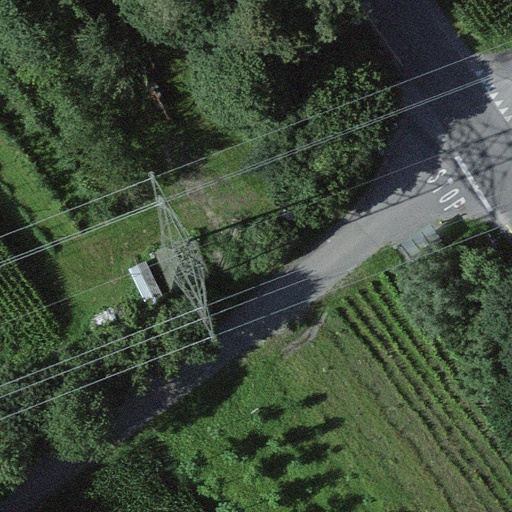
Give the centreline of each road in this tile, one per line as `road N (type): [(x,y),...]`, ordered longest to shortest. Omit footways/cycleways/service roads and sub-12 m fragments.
road 1 (unclassified): [(0,511),(501,145)]
road 2 (residential): [(501,145),(407,0)]
